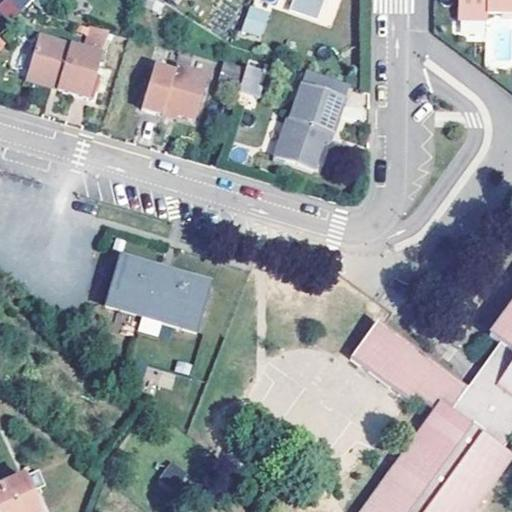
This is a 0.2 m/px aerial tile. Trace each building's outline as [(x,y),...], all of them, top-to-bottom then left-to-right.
[(28,9),(36,0),(7,0),(22,15),(28,9)] [(491,14),(511,15),(511,0),(461,0),(461,20),(490,21),(491,14)] [(246,8),(238,30),(255,36),(264,15),(246,8)] [(63,85),(62,92),(92,100),(110,33),(92,28),(86,50),(42,37),(31,76),(63,85)] [(166,109),(179,112),(198,118),(211,74),(176,65),(175,72),(155,68),(142,108),(165,115),(166,109)] [(246,68),(240,90),(255,94),(261,72),(246,68)] [(329,132),(335,134),(347,99),(344,98),(349,83),(309,69),(292,119),(289,118),(278,155),(318,168),(326,141),(329,132)] [(29,83),(62,92),(63,85),(31,76),(29,83)] [(166,109),(165,115),(177,119),(179,112),(166,109)] [(329,132),(326,141),(332,143),(335,134),(329,132)] [(118,262),(105,304),(195,332),(208,289),(118,262)] [(350,360),(409,403),(412,398),(434,413),(361,511),(473,511),(511,458),(511,455),(502,448),(511,434),(511,306),(491,335),(503,344),(472,387),(380,320),(350,360)] [(156,475),(168,486),(181,472),(169,461),(156,475)] [(0,490),(0,511),(38,511),(25,480),(0,490)]
